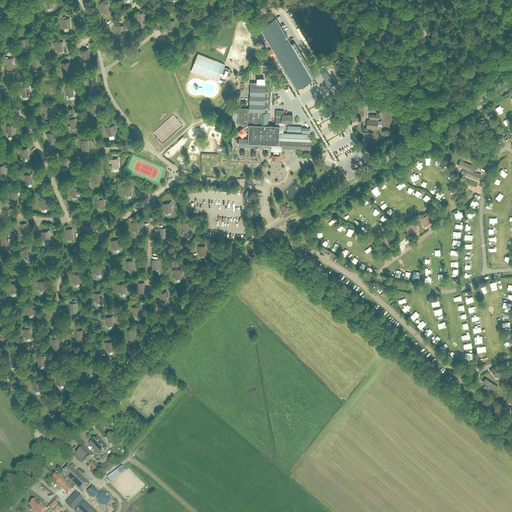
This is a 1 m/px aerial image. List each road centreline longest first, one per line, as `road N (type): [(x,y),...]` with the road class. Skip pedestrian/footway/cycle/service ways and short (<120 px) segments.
road 1 (tertiary): [(0,499),(245,253),(511,77)]
road 2 (unknown): [(245,253),(253,263),(273,260),(383,350)]
